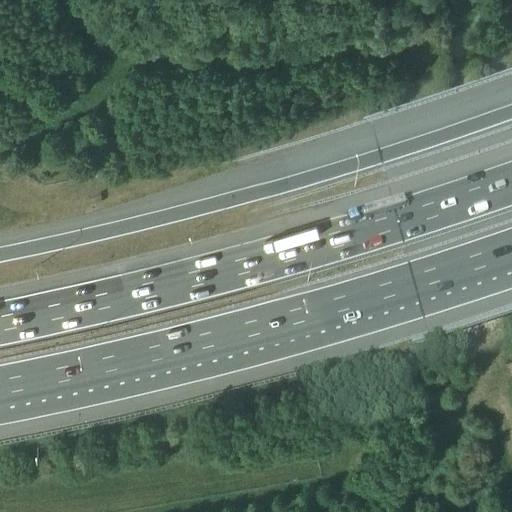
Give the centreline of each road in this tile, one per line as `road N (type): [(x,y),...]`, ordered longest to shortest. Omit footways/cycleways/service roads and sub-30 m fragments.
road 1 (motorway): [(511,182),(397,222),(0,325)]
road 2 (motorway): [(511,112),(181,212),(0,255)]
road 3 (motorway): [(0,389),(207,342),(511,249)]
